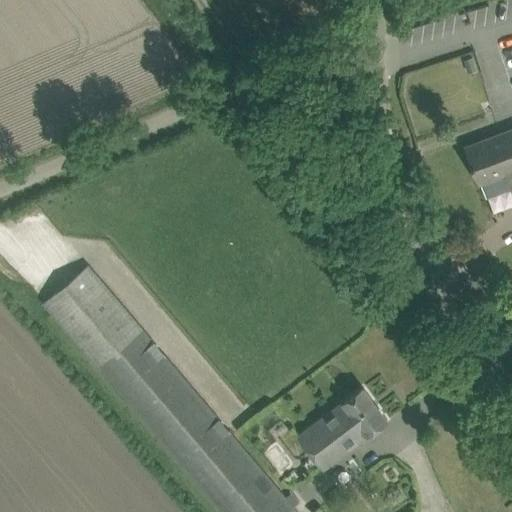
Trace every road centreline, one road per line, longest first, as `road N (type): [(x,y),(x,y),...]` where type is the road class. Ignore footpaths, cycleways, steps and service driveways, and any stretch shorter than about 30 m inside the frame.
road 1 (unclassified): [(0,192),(381,30)]
road 2 (unclassified): [(511,369),(410,230),(385,114),(381,30)]
